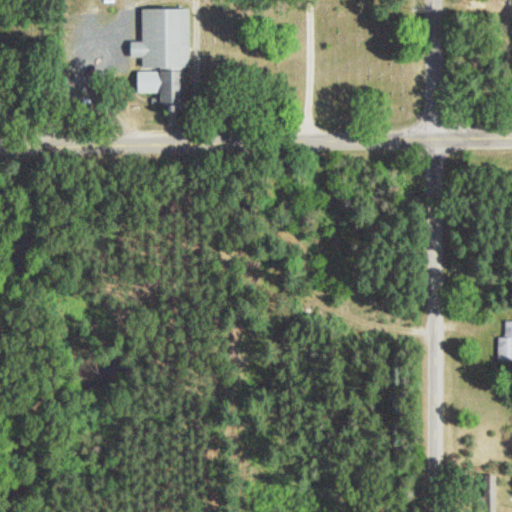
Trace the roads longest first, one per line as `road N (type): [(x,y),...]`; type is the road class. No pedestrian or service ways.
road 1 (tertiary): [(511,139),(0,144)]
road 2 (residential): [(438,511),(436,140)]
road 3 (tertiary): [(436,140),(434,0)]
